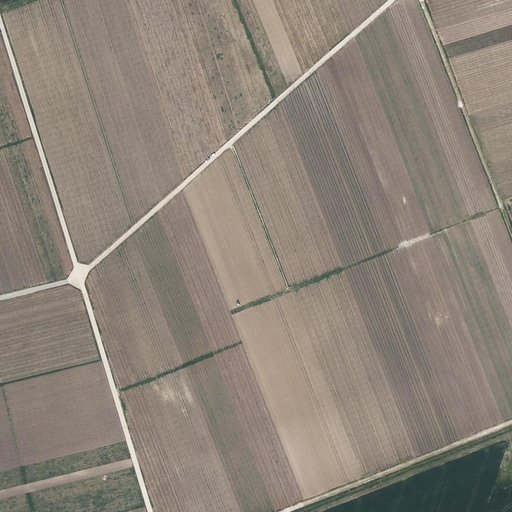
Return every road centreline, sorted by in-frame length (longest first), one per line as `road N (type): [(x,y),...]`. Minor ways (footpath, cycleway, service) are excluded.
road 1 (unclassified): [(79,273),(392,0)]
road 2 (track): [(500,207),(289,290),(230,141)]
road 3 (unclassified): [(79,273),(0,26)]
road 4 (track): [(420,0),(511,236)]
road 5 (track): [(511,421),(279,511)]
road 6 (unclassified): [(149,511),(79,273)]
